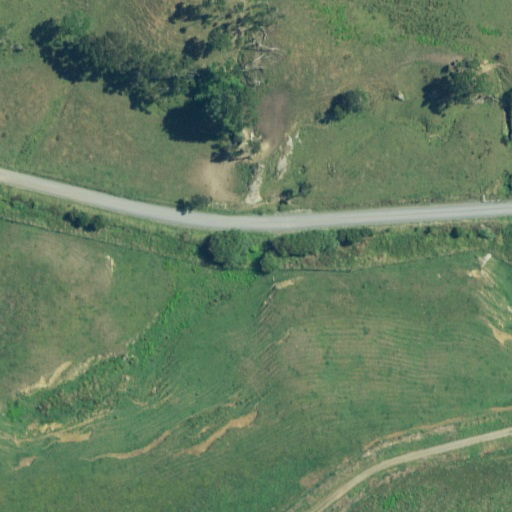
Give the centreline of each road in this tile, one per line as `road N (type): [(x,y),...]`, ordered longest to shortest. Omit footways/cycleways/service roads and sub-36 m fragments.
road 1 (unclassified): [(511,203),(246,219),(164,213),(0,173)]
road 2 (track): [(315,511),(419,448),(511,423)]
